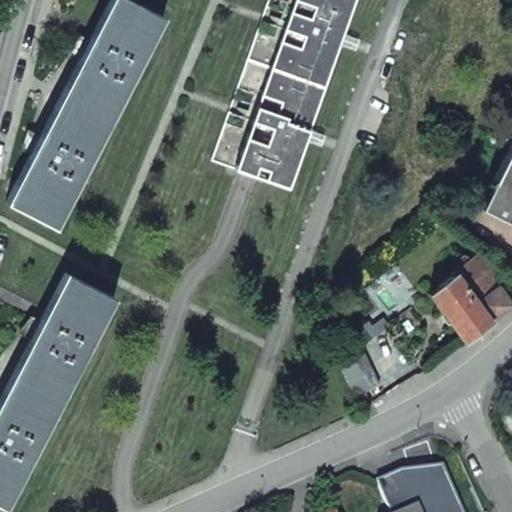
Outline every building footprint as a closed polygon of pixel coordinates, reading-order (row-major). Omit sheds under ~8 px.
[(9,204),(53,227),(162,18),(127,0),(110,0),(89,42),(80,38),(70,50),(82,56),(38,140),(26,134),(22,149),(31,153),(9,204)] [(353,0),(292,0),(284,25),(232,169),(251,176),(286,188),(306,134),(339,40),(353,0)] [(511,161),(487,212),(511,224),(511,161)] [(452,276),(428,294),(463,342),(511,305),(474,255),(469,260),(462,257),(455,262),(456,269),(450,274),(452,276)] [(0,505),(4,508),(25,468),(112,299),(65,274),(39,322),(31,318),(21,330),(32,337),(0,398),(0,505)] [(379,384),(363,353),(338,369),(352,400),(356,398),(364,393),(379,384)] [(364,393),(356,398),(362,410),(371,405),(364,393)] [(375,481),(388,511),(462,511),(441,465),(438,465),(438,464),(399,469),(382,476),(381,475),(375,481)]
